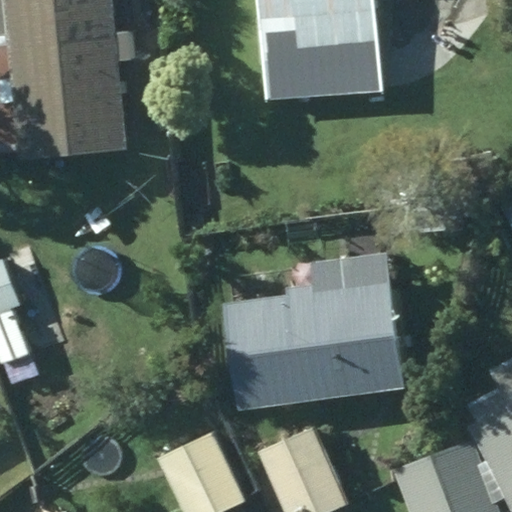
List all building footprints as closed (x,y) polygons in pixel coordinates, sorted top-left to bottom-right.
[(132,0),(0,0),(5,40),(27,38),(40,164),(148,153),(132,0)] [(391,0),(276,0),(278,20),(301,18),(304,56),(395,49),(391,0)] [(275,64),(245,67),(248,103),(279,100),(275,64)] [(6,247),(0,249),(0,308),(26,299),(6,247)] [(308,297),(244,306),(259,412),(426,389),(411,284),(332,295),(331,287),(308,290),(308,297)] [(511,418),(488,431),(511,476),(511,418)] [(274,454),(299,511),(346,511),(362,505),(329,430),(274,454)] [(226,436),(175,462),(200,511),(245,511),(260,505),(226,436)] [(511,511),(511,506),(488,442),(413,470),(428,511),(511,511)]
